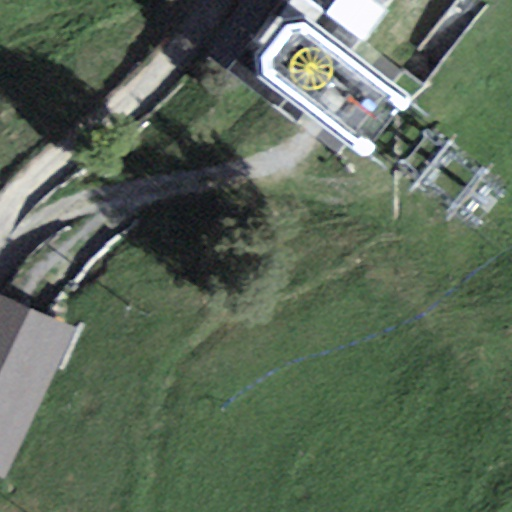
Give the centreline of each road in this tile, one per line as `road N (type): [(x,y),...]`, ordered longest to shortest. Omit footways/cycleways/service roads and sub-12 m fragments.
road 1 (unclassified): [(418,0),(288,154),(219,185),(125,197),(0,249)]
road 2 (unclassified): [(0,216),(182,47),(210,0)]
